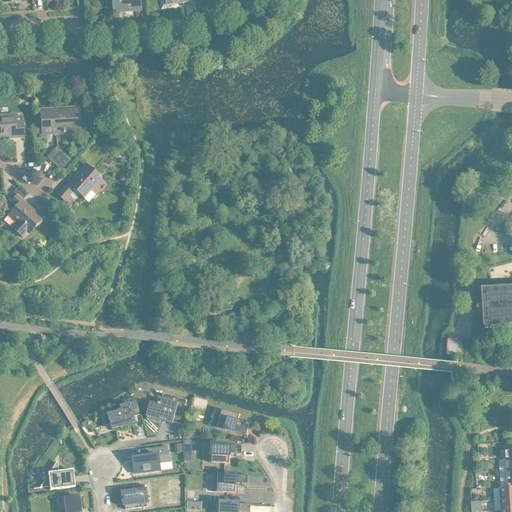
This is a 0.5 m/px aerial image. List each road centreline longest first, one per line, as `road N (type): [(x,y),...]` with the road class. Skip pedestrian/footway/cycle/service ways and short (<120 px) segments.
road 1 (secondary): [(377,87),(337,511)]
road 2 (secondary): [(383,511),(421,92)]
road 3 (residential): [(0,22),(165,25),(203,19),(236,0)]
